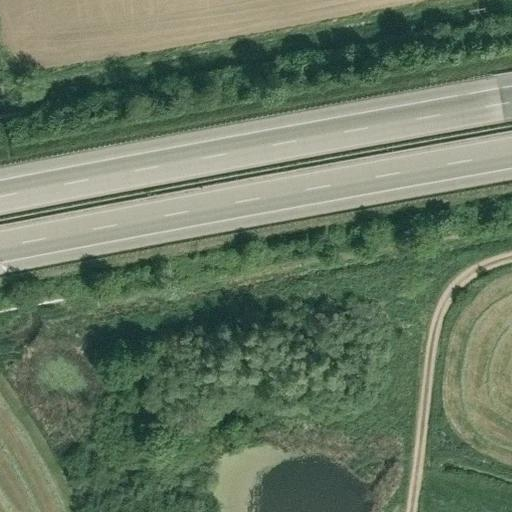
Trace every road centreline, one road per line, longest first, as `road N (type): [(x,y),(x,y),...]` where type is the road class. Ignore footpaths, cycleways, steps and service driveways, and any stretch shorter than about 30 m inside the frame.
road 1 (motorway): [(0,243),(511,151)]
road 2 (motorway): [(511,95),(0,185)]
road 3 (track): [(398,511),(445,293),(511,274)]
